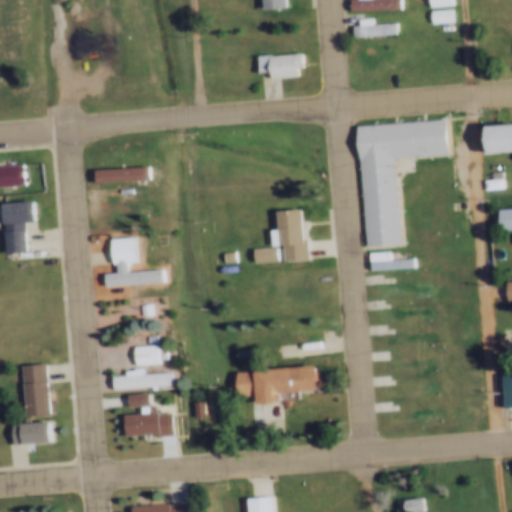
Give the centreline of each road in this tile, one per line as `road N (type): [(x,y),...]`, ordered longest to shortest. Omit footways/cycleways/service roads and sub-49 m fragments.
road 1 (residential): [(0,482),(511,441)]
road 2 (residential): [(0,136),(511,96)]
road 3 (residential): [(97,511),(69,131)]
road 4 (residential): [(370,455),(341,109)]
